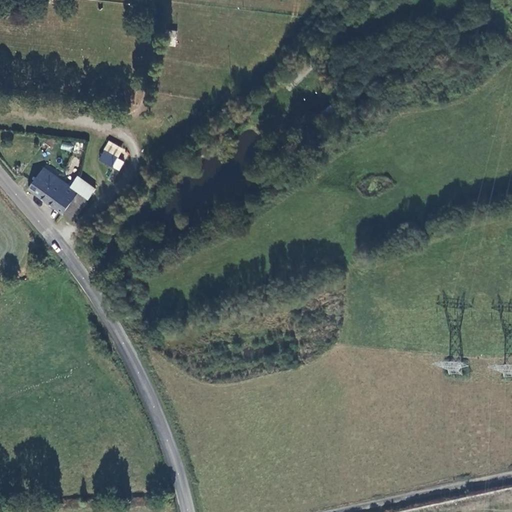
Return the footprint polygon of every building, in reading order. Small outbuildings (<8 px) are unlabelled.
[(319,116),(328,127),(343,114),(334,103),(319,116)] [(109,145),(104,152),(117,160),(121,153),(109,145)] [(117,160),(104,152),(100,162),(112,168),(117,160)] [(30,191),(62,214),(78,193),(71,188),(55,177),(53,179),(47,176),(43,181),(39,178),(30,191)] [(95,190),(78,178),(71,188),(78,193),(88,200),(95,190)] [(88,200),(78,193),(62,214),(73,222),(88,200)]
